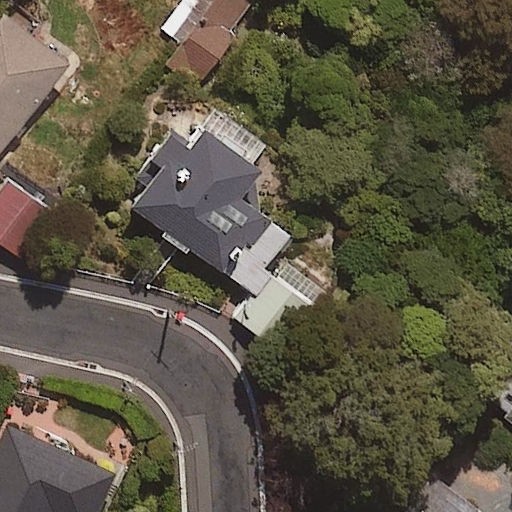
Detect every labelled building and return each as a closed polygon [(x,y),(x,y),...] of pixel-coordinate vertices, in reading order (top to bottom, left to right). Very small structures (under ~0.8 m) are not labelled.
[(217,0),(209,15),(183,0),(182,0),(162,35),(186,49),(176,67),(206,84),(252,0),(217,0)] [(25,4),(6,27),(0,21),(0,155),(66,76),(26,43),(45,21),(25,4)] [(261,189),(200,146),(187,164),(165,149),(122,212),(249,300),(287,246),(243,215),(261,189)] [(50,224),(4,191),(0,195),(0,257),(17,270),(50,224)] [(315,311),(274,278),(236,325),(277,358),(315,311)] [(511,418),(511,346),(477,392),(511,418)] [(84,511),(107,457),(4,416),(0,425),(0,511),(49,511),(50,510),(55,511),(84,511)] [(491,511),(424,462),(386,511),(491,511)]
